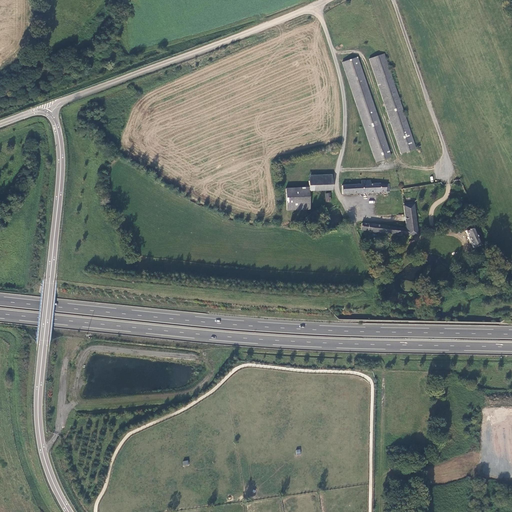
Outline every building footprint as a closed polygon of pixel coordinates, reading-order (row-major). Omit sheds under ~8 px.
[(401,154),(416,149),(383,54),(369,59),(401,154)] [(390,157),(357,58),(343,62),(375,162),(390,157)] [(331,180),(308,181),(308,191),(332,190),(331,180)] [(361,185),(341,185),(342,194),(389,191),(389,190),(388,184),(380,184),(379,184),(370,184),(370,180),(361,181),(361,185)] [(285,192),(286,210),(308,209),(307,191),(285,192)] [(404,206),(403,206),(406,229),(407,236),(417,234),(413,205),(412,205),(404,206)] [(471,242),(473,247),(480,244),(472,228),(479,225),(477,220),(472,223),(472,225),(469,226),(470,229),(465,231),(468,236),(467,237),(470,243),(471,242)] [(384,234),(396,234),(396,235),(402,236),(402,235),(407,236),(406,229),(361,223),(360,231),(368,231),(370,232),(384,234)]
